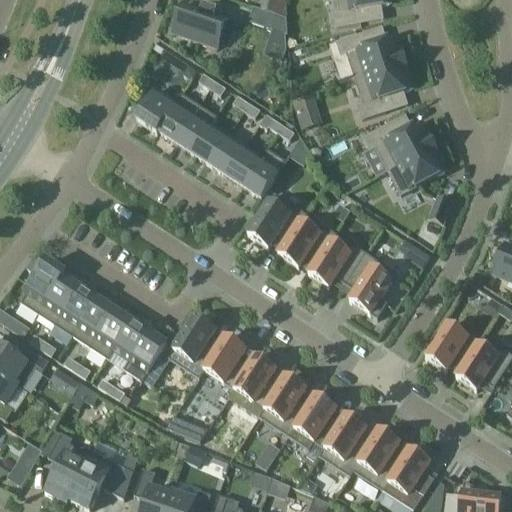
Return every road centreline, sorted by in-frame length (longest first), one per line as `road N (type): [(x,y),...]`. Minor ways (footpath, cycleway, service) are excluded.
road 1 (residential): [(207,269),(174,314),(47,240),(83,189)]
road 2 (residential): [(83,189),(115,141),(235,217),(207,269)]
road 3 (residential): [(486,162),(467,231),(377,381)]
road 4 (residential): [(377,381),(207,269)]
road 5 (residential): [(71,181),(130,72),(147,0)]
road 6 (residential): [(434,0),(447,87),(486,162)]
road 7 (residential): [(492,0),(496,74),(486,162)]
road 8 (secondary): [(75,0),(7,147)]
road 9 (residential): [(511,465),(377,381)]
road 10 (residential): [(207,269),(83,189)]
road 11 (residential): [(0,281),(71,181)]
